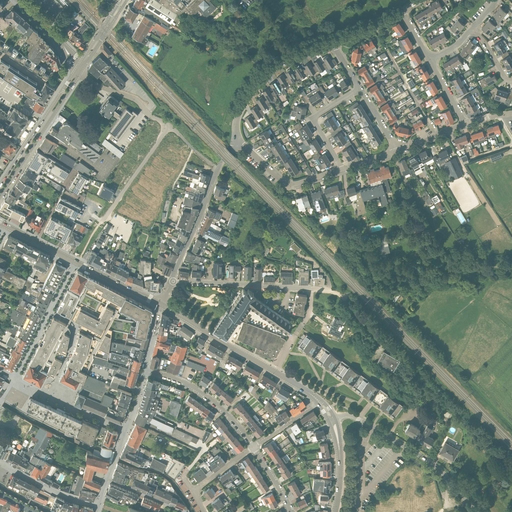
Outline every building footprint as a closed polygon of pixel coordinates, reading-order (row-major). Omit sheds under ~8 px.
[(172,22),(178,13),(156,0),(149,0),(148,3),(144,10),(144,12),(145,12),(162,23),(168,27),(170,28),(173,24),(173,23),(172,22)] [(156,0),(181,15),(185,11),(191,17),(199,11),(205,18),(216,8),(209,1),(210,0),(156,0)] [(442,7),(438,0),(437,0),(433,3),(439,13),(440,12),(439,9),(442,7)] [(143,14),(144,12),(144,10),(148,3),(145,1),(141,8),(139,12),(143,14)] [(428,5),(429,8),(432,13),(433,13),(436,11),(438,14),(439,13),(433,3),(428,5)] [(141,8),(133,4),(131,8),(139,12),(141,8)] [(132,21),(138,12),(142,14),(143,14),(139,12),(131,8),(129,6),(124,15),(125,17),(132,21)] [(497,11),(503,17),(507,13),(510,15),(511,13),(506,8),(504,10),(501,7),(497,11)] [(429,8),(425,10),(431,21),(432,20),(430,17),(434,15),(433,13),(432,13),(429,8)] [(5,17),(12,24),(13,25),(14,24),(15,25),(21,16),(20,15),(14,10),(12,10),(5,17)] [(429,22),(431,21),(425,10),(420,13),(424,20),(428,18),(429,22)] [(496,18),(494,20),(500,26),(502,23),(500,21),(503,17),(497,11),(493,15),(496,18)] [(415,16),(421,26),(423,25),(421,22),(424,20),(420,13),(415,16)] [(157,25),(158,23),(144,15),(141,19),(150,25),(152,23),(157,25)] [(454,24),(461,29),(465,25),(461,22),(463,20),(458,15),(456,17),(458,19),(454,24)] [(19,30),(23,33),(29,24),(29,23),(26,20),(24,18),(21,16),(15,25),(17,27),(16,28),(19,31),(19,30)] [(167,29),(161,25),(158,23),(157,25),(152,23),(150,25),(141,19),(135,31),(145,37),(151,27),(164,34),(167,29)] [(489,20),(485,24),(492,30),(496,26),(498,28),(500,26),(494,20),(492,22),(489,20)] [(395,31),(401,27),(398,22),(390,28),(391,30),(394,28),(395,31)] [(23,38),(26,34),(28,35),(29,36),(34,29),(33,29),(33,27),(30,25),(29,24),(23,33),(20,36),(23,38)] [(457,34),(461,29),(454,24),(451,28),(448,25),(446,28),(451,33),(454,30),(457,34)] [(488,34),(492,30),(485,24),(482,28),(485,31),(483,34),(489,39),(491,36),(488,34)] [(401,27),(395,31),(393,33),(396,38),(405,32),(401,27)] [(37,32),(34,29),(29,36),(28,35),(25,41),(30,45),(27,50),(30,51),(31,52),(36,44),(41,36),(40,36),(41,35),(38,34),(37,32)] [(145,37),(135,31),(134,33),(133,32),(132,34),(132,35),(132,36),(145,44),(148,39),(145,37)] [(437,32),(443,43),(448,40),(444,33),(440,34),(439,31),(437,32)] [(74,41),(76,42),(79,37),(80,37),(81,36),(77,33),(75,32),(74,32),(73,32),(72,34),(72,35),(72,36),(70,39),(74,41)] [(438,36),(434,38),(438,45),(443,43),(437,32),(436,33),(438,36)] [(49,45),(41,36),(36,44),(31,52),(30,51),(26,56),(38,64),(42,56),(43,56),(50,46),(49,45)] [(407,36),(397,42),(400,47),(401,46),(410,41),(407,36)] [(86,42),(80,37),(79,37),(76,42),(75,43),(78,45),(82,48),(85,44),(84,44),(86,42)] [(429,37),(428,38),(434,48),(438,45),(434,38),(431,40),(429,37)] [(494,45),(496,50),(504,46),(507,44),(505,40),(503,40),(501,41),(500,38),(493,41),(495,44),(494,45)] [(375,46),(371,39),(367,42),(375,56),(377,54),(375,50),(377,49),(375,46)] [(467,45),(474,50),(476,47),(479,49),(480,48),(470,40),(467,45)] [(410,41),(401,46),(405,53),(410,50),(409,49),(413,47),(410,41)] [(375,56),(367,42),(362,45),(367,51),(369,54),(371,53),(373,57),(375,56)] [(5,52),(10,54),(14,49),(4,43),(1,49),(0,49),(5,52)] [(205,50),(209,52),(214,46),(209,43),(205,50)] [(114,56),(103,44),(100,48),(108,57),(110,60),(114,56)] [(467,45),(464,49),(473,57),(474,55),(471,53),(474,50),(467,45)] [(50,46),(43,56),(53,63),(58,56),(54,53),(54,50),(50,46)] [(352,55),(360,57),(361,53),(359,50),(362,48),(361,46),(358,48),(353,51),(352,55)] [(502,56),(508,53),(504,46),(496,50),(499,55),(500,54),(502,56)] [(14,58),(19,60),(23,55),(14,49),(10,54),(9,55),(14,58)] [(464,49),(460,53),(467,59),(469,56),(472,58),(473,57),(464,49)] [(412,60),(418,56),(415,51),(412,53),(411,51),(408,53),(412,60)] [(502,60),(505,65),(511,60),(511,59),(508,53),(502,56),(503,59),(502,60)] [(23,63),(28,66),(32,60),(23,55),(19,60),(18,61),(23,64),(23,63)] [(92,62),(99,70),(107,63),(103,58),(103,59),(100,55),(92,62)] [(361,65),(359,61),(360,57),(352,55),(351,60),(354,65),(354,64),(356,68),(361,65)] [(60,63),(58,56),(53,63),(52,66),(51,66),(56,70),(60,63)] [(337,64),(334,59),(331,61),(328,56),(323,59),(324,62),(328,67),(329,69),(337,64)] [(421,61),(418,56),(412,60),(416,67),(419,65),(418,63),(421,61)] [(463,66),(458,56),(453,58),(457,66),(460,64),(462,67),(463,66)] [(33,94),(36,96),(45,82),(40,79),(38,81),(2,57),(0,59),(0,75),(31,95),(32,96),(33,94)] [(454,68),(457,66),(453,58),(448,61),(454,72),(455,71),(454,68)] [(328,67),(324,62),(322,64),(319,59),(313,63),(315,66),(318,71),(319,73),(328,67)] [(33,69),(37,72),(41,66),(32,60),(28,66),(27,67),(32,70),(33,69)] [(454,72),(448,61),(443,64),(447,71),(451,70),(452,72),(454,72)] [(88,68),(88,69),(97,77),(101,80),(109,87),(110,86),(112,83),(103,74),(99,70),(92,62),(88,68)] [(367,63),(367,64),(364,66),(357,70),(360,74),(371,67),(370,65),(368,62),(367,63)] [(103,74),(111,67),(107,63),(99,70),(103,74)] [(312,67),(309,63),(304,66),(306,69),(309,74),(310,76),(318,71),(315,66),(312,67)] [(41,66),(37,72),(36,73),(41,76),(42,75),(46,78),(50,72),(48,71),(41,66)] [(309,74),(306,69),(303,71),(300,66),(294,69),(296,73),(300,78),(301,79),(309,74)] [(416,67),(420,74),(427,71),(424,66),(420,68),(419,66),(416,67)] [(118,90),(122,86),(125,83),(111,67),(103,74),(112,83),(115,86),(118,90)] [(360,74),(363,78),(372,72),(371,70),(373,69),(371,67),(360,74)] [(291,83),(300,78),(296,73),(294,74),(291,70),(285,73),(288,77),(291,83)] [(372,72),(363,78),(365,82),(376,75),(377,76),(380,73),(379,71),(375,73),(373,74),(372,72)] [(426,78),(430,76),(427,71),(420,74),(424,81),(427,80),(426,78)] [(283,88),(291,83),(288,77),(285,79),(282,74),(277,78),(280,84),(283,88)] [(489,85),(497,80),(495,75),(492,77),(490,74),(480,80),(483,85),(487,82),(489,85)] [(339,83),(343,90),(348,87),(346,83),(348,82),(344,75),(342,77),(344,80),(339,83)] [(376,75),(365,82),(367,87),(375,82),(377,80),(376,78),(377,77),(377,76),(376,75)] [(463,76),(462,75),(451,81),(454,85),(461,81),(460,78),(463,76)] [(429,89),(435,86),(432,80),(429,82),(428,81),(425,82),(429,89)] [(275,94),(284,89),(283,88),(280,84),(278,86),(275,81),(269,85),(273,91),(275,94)] [(334,96),(338,93),(336,89),(338,88),(334,81),(332,83),(334,86),(329,89),(334,96)] [(463,84),(461,81),(454,85),(457,90),(467,84),(466,83),(463,84)] [(55,88),(45,82),(36,96),(35,98),(44,104),(55,88)] [(369,89),(371,93),(383,86),(382,84),(380,85),(379,83),(376,84),(369,89)] [(405,84),(399,87),(401,92),(407,89),(405,84)] [(457,90),(459,95),(467,91),(465,87),(468,86),(467,84),(457,90)] [(383,86),(371,93),(372,93),(374,97),(384,91),(383,89),(384,88),(387,87),(385,85),(383,86)] [(325,92),(329,99),(334,96),(329,89),(325,92),(321,86),(318,87),(322,94),(325,92)] [(438,91),(435,86),(429,89),(433,96),(435,95),(434,93),(438,91)] [(317,102),(322,99),(320,95),(322,94),(318,87),(311,92),(317,102)] [(464,104),(472,99),(470,96),(479,91),(477,87),(471,91),(472,93),(462,99),(464,104)] [(494,98),(500,100),(503,91),(502,90),(502,91),(497,89),(495,87),(490,91),(492,94),(495,95),(494,98)] [(277,97),(275,94),(273,91),(271,93),(268,88),(262,92),(267,100),(268,102),(277,97)] [(376,101),(388,94),(386,92),(385,93),(384,91),(374,97),(377,101),(376,101)] [(503,91),(500,100),(505,102),(504,104),(509,105),(511,99),(511,97),(511,92),(508,93),(503,91)] [(317,102),(311,92),(304,96),(308,103),(310,101),(313,105),(317,102)] [(376,101),(379,105),(386,101),(389,99),(387,97),(389,96),(388,94),(376,101)] [(40,111),(44,104),(35,98),(32,96),(31,95),(31,96),(29,95),(27,97),(26,97),(25,98),(24,100),(25,101),(29,104),(36,108),(40,111)] [(432,105),(436,102),(437,104),(443,100),(441,95),(437,97),(436,95),(429,99),(432,105)] [(100,110),(104,113),(109,117),(112,114),(113,112),(112,112),(113,109),(118,101),(114,99),(110,96),(109,96),(107,98),(108,99),(103,105),(102,106),(101,106),(100,108),(100,109),(100,110)] [(262,97),(256,100),(261,109),(262,110),(271,105),(268,102),(267,100),(264,102),(262,97)] [(464,104),(467,108),(478,102),(477,101),(474,103),(472,99),(464,104)] [(438,112),(438,110),(446,106),(443,100),(437,104),(439,107),(436,108),(436,109),(434,110),(436,113),(438,112)] [(380,107),(383,111),(394,104),(393,102),(392,103),(390,101),(388,103),(387,103),(380,107)] [(353,109),(355,113),(363,108),(360,104),(358,105),(357,102),(348,107),(350,111),(353,109)] [(478,102),(467,108),(470,113),(477,109),(475,106),(478,104),(478,102)] [(394,108),(396,107),(394,104),(383,111),(383,112),(383,111),(386,115),(395,109),(394,108)] [(256,106),(250,110),(256,118),(256,120),(265,114),(262,110),(261,109),(259,111),(256,106)] [(20,137),(26,128),(25,128),(26,126),(27,126),(31,120),(14,108),(11,111),(9,110),(7,112),(8,113),(8,114),(0,108),(0,122),(4,126),(3,127),(18,137),(19,138),(19,137),(20,137)] [(355,113),(358,118),(366,113),(363,108),(355,113)] [(402,111),(403,110),(402,109),(402,108),(398,110),(397,111),(395,109),(386,115),(388,119),(388,120),(399,113),(402,111)] [(128,128),(136,116),(131,112),(126,109),(121,115),(122,116),(119,120),(110,131),(109,131),(109,132),(114,136),(123,124),(128,128)] [(122,116),(121,115),(113,109),(112,112),(113,112),(112,114),(119,120),(122,116)] [(291,116),(304,119),(305,113),(292,110),(291,116)] [(443,116),(444,119),(451,116),(449,110),(441,113),(442,116),(443,116)] [(324,122),(327,126),(336,121),(334,116),(331,111),(326,115),(328,119),(324,122)] [(358,118),(361,122),(369,118),(366,113),(358,118)] [(399,115),(400,114),(399,113),(388,120),(391,124),(398,119),(400,117),(399,115)] [(58,115),(48,131),(48,132),(49,132),(51,134),(60,140),(65,144),(66,143),(69,144),(69,143),(77,149),(94,162),(100,154),(97,152),(101,147),(87,136),(70,123),(70,122),(60,115),(60,114),(59,114),(59,115),(58,115)] [(413,116),(420,128),(425,125),(420,118),(418,115),(416,117),(415,115),(413,116)] [(256,120),(256,118),(253,120),(250,116),(245,119),(251,129),(259,124),(256,120)] [(412,123),(416,130),(420,128),(413,116),(411,117),(412,119),(410,120),(412,123)] [(454,122),(451,116),(444,119),(446,122),(445,122),(446,125),(449,124),(449,125),(452,123),(454,122)] [(364,127),(370,123),(372,122),(369,118),(361,122),(364,127)] [(336,121),(327,126),(330,131),(334,128),(336,131),(341,128),(340,125),(337,120),(336,121)] [(144,129),(151,134),(153,131),(157,133),(161,128),(153,123),(150,128),(146,125),(144,129)] [(373,128),(370,123),(364,127),(362,128),(365,132),(373,128)] [(119,140),(128,128),(123,124),(114,136),(119,140)] [(402,135),(404,127),(399,126),(397,127),(395,124),(392,126),(394,129),(397,134),(402,135)] [(501,134),(498,124),(492,126),(494,137),(496,136),(495,133),(498,132),(498,135),(501,134)] [(302,134),(310,130),(307,125),(303,127),(301,125),(295,129),(296,131),(300,130),(302,134)] [(490,138),(494,137),(492,126),(486,128),(488,133),(486,134),(487,137),(489,136),(490,138)] [(404,127),(402,135),(406,136),(411,133),(414,131),(413,128),(409,131),(408,128),(404,127)] [(333,136),(336,141),(343,136),(343,137),(347,135),(345,132),(344,132),(341,128),(336,131),(337,134),(333,136)] [(376,132),(373,128),(365,132),(368,137),(376,132)] [(262,139),(269,135),(267,130),(258,136),(259,137),(260,137),(261,137),(262,139)] [(309,137),(313,134),(310,130),(302,134),(305,139),(302,141),(304,143),(300,146),(310,139),(309,137)] [(484,138),(486,137),(485,134),(483,135),(482,131),(476,133),(479,142),(485,141),(484,138)] [(376,132),(368,137),(371,142),(378,137),(376,132)] [(150,144),(154,138),(146,133),(143,138),(139,135),(137,139),(144,144),(146,141),(150,144)] [(272,133),(269,135),(262,139),(261,140),(262,142),(263,142),(264,141),(265,143),(265,144),(272,139),(275,138),(272,133)] [(470,139),(471,142),(473,142),(474,145),(480,143),(479,142),(476,133),(471,135),(472,139),(470,139)] [(16,146),(0,135),(0,140),(1,142),(0,144),(0,143),(0,146),(7,151),(7,152),(6,152),(6,153),(7,154),(8,155),(9,155),(10,154),(14,148),(14,149),(14,148),(15,148),(16,147),(16,146)] [(465,135),(460,137),(463,147),(468,145),(469,146),(471,145),(469,140),(467,140),(465,135)] [(336,141),(339,146),(343,143),(345,146),(350,142),(349,140),(346,141),(343,137),(343,136),(336,141)] [(56,144),(45,137),(39,147),(42,148),(41,148),(51,154),(52,154),(51,153),(56,144)] [(378,137),(371,142),(374,146),(381,142),(378,137)] [(460,137),(454,139),(457,149),(463,147),(460,137)] [(106,147),(120,158),(124,153),(105,139),(101,144),(106,147)] [(275,144),(272,139),(265,144),(265,143),(263,144),(264,146),(266,146),(268,148),(269,147),(270,147),(270,146),(275,144)] [(312,142),(310,139),(300,146),(301,147),(300,147),(301,149),(306,146),(308,150),(311,149),(319,144),(316,139),(312,142)] [(171,140),(167,146),(175,152),(179,147),(181,148),(183,145),(178,142),(176,144),(171,140)] [(277,142),(275,144),(270,146),(270,147),(269,147),(270,149),(271,149),(272,148),(273,150),(273,151),(280,146),(277,142)] [(350,142),(345,146),(346,148),(342,151),(345,156),(352,151),(350,146),(352,145),(350,142)] [(143,153),(147,148),(139,143),(136,148),(132,145),(130,149),(137,154),(139,151),(143,153)] [(311,155),(313,158),(319,154),(317,151),(322,149),(319,144),(311,149),(314,153),(311,155)] [(276,155),(283,151),(280,146),(273,151),(273,150),(271,151),(272,153),(273,153),(274,153),(275,155),(276,155)] [(37,150),(27,166),(38,172),(41,174),(59,186),(60,186),(64,188),(65,189),(67,190),(69,187),(85,197),(92,180),(78,172),(70,167),(69,170),(37,150)] [(165,150),(161,156),(169,161),(173,156),(175,158),(177,155),(172,151),(170,154),(165,150)] [(427,154),(425,150),(419,153),(422,160),(421,161),(423,164),(433,159),(430,153),(427,154)] [(449,156),(446,150),(438,153),(441,160),(444,158),(445,162),(451,175),(460,171),(454,158),(450,160),(449,156)] [(278,159),(285,155),(283,151),(276,155),(275,155),(274,156),(275,157),(276,158),(277,157),(278,159)] [(352,151),(345,156),(348,160),(352,158),(355,162),(362,157),(359,153),(355,155),(352,151)] [(136,164),(139,158),(132,153),(129,158),(125,155),(123,159),(130,164),(132,161),(136,164)] [(72,167),(76,162),(63,154),(59,159),(72,167)] [(319,154),(313,158),(314,160),(317,158),(320,163),(328,158),(325,154),(321,156),(319,154)] [(288,160),(288,159),(285,155),(278,159),(277,160),(278,162),(279,162),(280,161),(281,164),(282,163),(284,162),(283,162),(288,160)] [(459,157),(462,162),(463,164),(468,162),(466,155),(459,157)] [(414,156),(408,159),(415,172),(421,169),(414,156)] [(286,167),(293,162),(290,158),(288,159),(288,160),(283,162),(284,162),(282,163),(283,165),(284,165),(285,164),(286,166),(286,167)] [(320,163),(323,168),(331,163),(328,158),(320,163)] [(159,160),(155,166),(164,171),(167,166),(169,168),(171,165),(166,161),(164,164),(159,160)] [(404,160),(398,162),(403,176),(410,173),(412,178),(416,176),(412,169),(410,170),(409,169),(408,169),(404,160)] [(78,164),(76,162),(72,167),(77,170),(78,169),(88,177),(91,174),(88,172),(90,169),(79,162),(78,164)] [(296,167),(293,162),(286,167),(286,166),(284,167),(285,169),(287,169),(289,171),(296,167)] [(128,174),(132,169),(125,163),(121,168),(118,166),(115,169),(122,174),(125,171),(128,174)] [(27,166),(24,171),(35,179),(37,180),(41,174),(38,172),(27,166)] [(391,176),(388,166),(384,168),(384,167),(380,168),(380,169),(377,170),(384,193),(385,193),(390,192),(386,179),(384,180),(383,178),(391,176)] [(289,171),(287,172),(288,173),(289,174),(290,173),(292,175),(295,174),(297,177),(302,173),(299,167),(297,168),(296,167),(289,171)] [(151,168),(147,174),(156,180),(159,175),(161,176),(163,173),(158,170),(156,172),(151,168)] [(384,193),(377,170),(374,171),(373,168),(369,170),(370,172),(367,173),(369,182),(371,182),(373,187),(356,192),(356,198),(357,215),(358,215),(366,212),(362,200),(378,195),(381,206),(388,204),(385,193),(384,193)] [(190,177),(207,182),(209,176),(202,173),(201,176),(184,170),(183,174),(190,177)] [(35,179),(24,171),(19,178),(32,186),(34,183),(37,185),(39,182),(35,179)] [(121,184),(125,179),(117,174),(114,179),(110,176),(108,179),(115,184),(117,182),(121,184)] [(206,187),(207,182),(190,177),(189,180),(197,182),(196,184),(206,187)] [(15,184),(28,192),(30,193),(34,188),(32,186),(19,178),(15,184)] [(141,184),(150,190),(153,184),(155,186),(157,183),(152,179),(150,182),(145,178),(141,184)] [(40,182),(39,182),(37,185),(34,183),(32,186),(34,188),(37,190),(38,187),(39,188),(43,182),(41,181),(40,182)] [(204,192),(206,187),(196,184),(194,183),(193,187),(196,188),(196,189),(204,192)] [(25,196),(28,192),(15,184),(10,192),(22,200),(25,196)] [(214,197),(218,199),(224,201),(226,196),(227,197),(229,194),(227,193),(228,190),(225,189),(226,186),(221,184),(220,187),(216,185),(213,192),(215,192),(214,197)] [(98,194),(110,199),(114,191),(103,185),(98,194)] [(338,198),(344,196),(344,190),(339,192),(337,185),(330,187),(332,194),(333,194),(334,198),(337,197),(338,198)] [(202,197),(204,192),(196,189),(187,186),(186,190),(191,192),(191,191),(194,192),(194,194),(202,197)] [(332,194),(330,187),(325,189),(324,186),(320,187),(323,194),(325,194),(327,199),(329,198),(328,196),(332,194)] [(356,192),(354,186),(353,187),(353,186),(350,187),(346,189),(349,198),(350,200),(356,198),(356,192)] [(139,188),(136,194),(144,200),(148,194),(150,196),(152,193),(146,189),(145,192),(139,188)] [(311,193),(316,210),(318,210),(319,212),(326,210),(325,207),(324,207),(319,191),(311,193)] [(22,207),(28,210),(30,206),(22,200),(10,192),(5,199),(14,203),(15,202),(17,203),(19,201),(24,205),(22,207)] [(202,197),(194,194),(188,192),(188,194),(189,194),(188,197),(201,202),(202,197)] [(304,210),(311,208),(306,195),(304,195),(304,196),(301,197),(301,196),(301,197),(300,197),(304,210)] [(192,207),(199,208),(201,202),(188,197),(185,196),(183,204),(192,206),(192,207)] [(132,197),(128,202),(137,208),(140,203),(142,204),(144,202),(139,198),(137,201),(132,197)] [(302,211),(304,210),(300,197),(298,198),(298,197),(298,198),(296,199),(296,198),(299,209),(301,208),(302,211)] [(437,197),(432,201),(439,211),(443,208),(439,201),(437,197)] [(61,198),(56,207),(76,217),(80,207),(61,198)] [(19,208),(4,201),(0,206),(0,211),(22,222),(24,217),(15,214),(19,208)] [(126,207),(122,212),(131,218),(135,213),(136,214),(138,212),(133,208),(131,211),(126,207)] [(219,220),(221,214),(215,211),(208,208),(207,208),(207,210),(206,212),(205,213),(212,217),(217,219),(219,220)] [(177,224),(182,226),(190,229),(193,222),(194,219),(197,214),(182,211),(177,224)] [(203,219),(214,224),(217,219),(212,217),(205,213),(203,219)] [(234,228),(239,216),(232,213),(227,224),(234,228)] [(252,217),(257,222),(261,219),(256,213),(252,217)] [(35,228),(40,231),(46,219),(41,216),(41,217),(37,215),(35,219),(33,218),(30,224),(32,225),(31,226),(32,225),(36,227),(35,228)] [(44,231),(43,233),(59,241),(60,242),(63,243),(64,244),(65,242),(72,227),(51,217),(44,231)] [(213,227),(214,224),(203,219),(200,224),(212,230),(213,227)] [(71,235),(68,242),(71,243),(71,244),(71,245),(73,246),(73,245),(74,245),(75,245),(77,246),(86,227),(82,225),(76,223),(71,235)] [(190,229),(177,224),(175,229),(178,231),(188,235),(190,229)] [(212,230),(200,224),(197,230),(198,230),(209,235),(209,234),(219,239),(220,237),(223,239),(221,241),(222,241),(222,240),(229,244),(230,240),(221,235),(212,230)] [(185,241),(188,235),(178,231),(177,232),(175,231),(175,232),(173,232),(172,236),(185,241)] [(10,248),(12,249),(17,240),(10,236),(7,237),(6,239),(3,245),(6,246),(6,247),(9,249),(10,248)] [(87,260),(90,262),(96,253),(98,250),(105,238),(101,236),(96,243),(97,244),(93,251),(92,250),(89,254),(90,255),(87,260)] [(176,240),(175,243),(183,246),(185,241),(172,236),(171,237),(172,238),(176,240)] [(205,249),(209,241),(200,237),(199,239),(197,238),(197,239),(194,244),(205,249)] [(17,240),(12,249),(16,251),(15,253),(18,254),(19,252),(22,254),(27,244),(17,240)] [(182,247),(183,246),(175,243),(168,240),(167,243),(174,246),(172,249),(180,252),(182,247)] [(383,245),(382,245),(382,246),(383,251),(384,255),(391,253),(389,247),(388,247),(387,241),(382,242),(383,245)] [(30,258),(35,260),(40,251),(27,244),(22,254),(20,256),(24,258),(25,255),(28,257),(26,259),(29,260),(30,258)] [(205,249),(194,244),(192,250),(191,252),(195,254),(196,253),(202,256),(205,249)] [(150,252),(152,246),(146,245),(144,250),(145,251),(143,255),(148,257),(149,252),(150,252)] [(99,267),(100,267),(104,270),(108,262),(108,261),(114,250),(108,247),(107,250),(105,255),(102,260),(102,262),(99,266),(99,267)] [(105,255),(107,250),(103,249),(102,250),(103,250),(102,253),(100,255),(95,265),(99,267),(99,266),(102,262),(102,260),(105,255)] [(96,253),(90,262),(93,264),(95,265),(100,255),(102,253),(103,250),(102,250),(101,250),(100,252),(98,250),(96,253)] [(40,251),(35,260),(32,266),(46,273),(48,267),(49,268),(52,263),(48,262),(50,258),(50,255),(49,256),(40,251)] [(109,272),(114,275),(118,266),(120,261),(124,253),(120,251),(117,260),(115,264),(113,263),(109,272)] [(158,255),(157,258),(158,258),(166,261),(167,259),(174,262),(177,254),(170,251),(169,255),(167,254),(164,253),(164,254),(163,256),(159,255),(158,255)] [(184,257),(183,261),(188,263),(190,263),(197,264),(199,265),(200,262),(199,262),(199,260),(204,261),(205,258),(202,257),(201,256),(198,255),(191,253),(187,252),(184,257)] [(104,270),(109,272),(113,263),(117,256),(113,254),(109,262),(108,261),(108,262),(104,270)] [(165,264),(166,261),(158,258),(156,261),(161,263),(159,266),(163,268),(162,272),(169,275),(172,267),(165,264)] [(144,264),(144,273),(150,273),(151,261),(146,261),(146,260),(140,259),(140,263),(144,264)] [(130,266),(132,263),(132,262),(130,260),(129,262),(127,267),(125,266),(123,269),(120,277),(125,280),(127,274),(129,271),(130,268),(130,266)] [(49,273),(44,284),(49,287),(54,289),(57,283),(58,281),(59,279),(60,277),(60,276),(61,275),(62,274),(63,272),(63,273),(63,272),(65,267),(61,265),(60,265),(60,263),(59,262),(58,262),(58,264),(56,263),(56,262),(55,262),(49,273)] [(130,283),(130,284),(143,289),(143,280),(144,280),(144,276),(144,273),(144,264),(140,263),(139,274),(135,272),(134,272),(130,283)] [(213,263),(213,270),(213,278),(223,278),(223,264),(213,263)] [(118,266),(114,275),(120,277),(123,269),(125,266),(125,265),(122,264),(121,267),(118,266)] [(0,277),(2,279),(22,289),(22,288),(26,279),(20,276),(22,272),(14,268),(14,269),(5,265),(3,268),(0,266),(0,277)] [(240,271),(241,266),(236,266),(236,265),(229,265),(228,276),(228,277),(235,277),(235,271),(240,271)] [(136,269),(133,268),(130,266),(130,268),(129,271),(127,274),(125,280),(124,281),(130,283),(134,272),(135,272),(136,269)] [(178,270),(177,275),(178,276),(178,277),(187,278),(188,276),(189,271),(189,267),(181,266),(180,266),(180,270),(178,270)] [(244,267),(244,279),(251,279),(252,268),(244,267)] [(309,271),(303,271),(303,269),(299,269),(299,271),(298,284),(299,284),(301,284),(301,283),(308,283),(308,284),(311,284),(312,278),(308,278),(309,271)] [(314,284),(323,285),(325,279),(318,278),(318,270),(312,271),(312,278),(314,278),(314,281),(314,284)] [(77,271),(23,376),(41,385),(62,397),(69,384),(76,387),(80,380),(83,381),(91,362),(93,357),(93,354),(108,358),(112,329),(135,334),(137,323),(137,322),(117,318),(119,316),(116,314),(119,308),(125,296),(77,271)] [(151,272),(150,273),(144,273),(144,276),(144,280),(145,286),(145,288),(148,289),(149,285),(149,283),(153,282),(152,280),(151,280),(151,278),(152,278),(152,277),(151,275),(152,275),(151,272)] [(263,276),(263,282),(274,283),(275,277),(273,277),(274,274),(272,273),(267,272),(266,274),(266,276),(263,276)] [(283,276),(283,283),(283,282),(287,282),(287,283),(292,283),(293,276),(292,276),(292,273),(280,272),(280,276),(283,276)] [(148,290),(155,291),(156,282),(156,281),(155,281),(155,277),(152,278),(151,278),(151,280),(152,280),(153,282),(149,283),(149,285),(148,289),(148,290)] [(48,301),(52,293),(41,287),(39,292),(31,287),(33,283),(32,283),(26,279),(22,288),(22,289),(22,288),(48,301)] [(41,315),(48,301),(22,288),(22,289),(16,302),(20,304),(41,315)] [(243,290),(243,289),(241,291),(242,291),(228,311),(227,310),(226,312),(239,321),(248,307),(254,311),(255,309),(251,304),(256,298),(252,295),(253,293),(248,289),(247,292),(244,289),(243,290)] [(307,295),(298,294),(297,296),(296,296),(293,310),(295,310),(294,313),(304,314),(305,308),(306,309),(307,302),(305,301),(307,295)] [(126,297),(125,296),(119,308),(139,318),(138,322),(136,328),(135,334),(147,337),(152,314),(151,314),(152,309),(145,305),(144,306),(141,304),(142,304),(139,302),(139,303),(132,299),(129,297),(129,298),(126,297)] [(287,331),(292,323),(256,298),(251,304),(255,309),(287,331)] [(16,311),(38,321),(41,315),(20,304),(16,310),(16,311)] [(16,324),(32,332),(38,321),(16,311),(16,310),(13,308),(7,320),(12,322),(16,323),(16,324)] [(212,331),(226,340),(239,321),(226,312),(212,331)] [(178,321),(162,314),(160,323),(174,326),(177,327),(177,326),(178,321)] [(340,321),(334,319),(332,325),(332,326),(331,329),(330,329),(328,333),(340,338),(342,333),(338,332),(339,325),(341,326),(344,322),(340,320),(340,321)] [(285,340),(284,339),(281,338),(281,336),(248,324),(243,322),(237,339),(256,347),(255,352),(273,358),(273,356),(276,357),(285,340)] [(169,331),(173,332),(173,331),(174,326),(160,323),(159,328),(167,330),(168,330),(169,331)] [(18,337),(27,341),(28,341),(32,332),(16,324),(13,329),(5,325),(3,329),(18,337)] [(187,341),(188,340),(193,333),(183,326),(178,333),(184,337),(183,339),(187,341)] [(159,328),(156,339),(169,342),(170,342),(171,340),(167,339),(167,335),(171,336),(171,333),(173,333),(174,332),(173,332),(169,331),(168,330),(167,330),(159,328)] [(124,334),(123,338),(141,342),(139,348),(144,350),(148,337),(147,337),(135,334),(124,332),(123,334),(124,334)] [(317,359),(326,348),(306,334),(298,345),(317,359)] [(18,337),(17,340),(10,336),(6,344),(12,348),(13,348),(21,353),(27,341),(18,337)] [(199,337),(194,345),(198,347),(197,348),(199,349),(198,352),(201,353),(203,349),(201,348),(205,341),(199,337)] [(169,342),(156,339),(155,346),(158,346),(167,349),(169,342)] [(109,350),(141,360),(144,350),(139,348),(132,346),(125,345),(116,342),(114,342),(110,341),(109,350)] [(170,342),(169,342),(167,349),(174,350),(176,344),(172,343),(170,342)] [(210,344),(210,343),(206,350),(213,354),(216,348),(210,344)] [(174,350),(173,355),(183,358),(185,352),(187,347),(176,344),(174,350)] [(11,371),(13,370),(18,359),(10,355),(5,353),(6,351),(0,347),(0,364),(4,367),(11,371)] [(11,354),(10,355),(18,359),(21,353),(13,348),(12,348),(10,351),(9,353),(11,354)] [(219,358),(223,352),(216,348),(213,354),(219,358)] [(337,373),(345,362),(326,348),(317,359),(337,373)] [(138,370),(141,360),(109,350),(108,357),(109,357),(109,359),(126,363),(125,366),(138,370)] [(393,372),(400,361),(383,351),(377,363),(393,372)] [(93,357),(91,362),(103,365),(111,368),(114,368),(112,374),(112,375),(114,376),(111,382),(110,385),(108,390),(112,392),(114,393),(115,392),(116,388),(119,383),(124,385),(125,382),(134,385),(138,370),(125,366),(125,367),(121,365),(107,361),(108,358),(93,354),(93,357)] [(173,355),(171,361),(181,364),(182,359),(183,359),(183,358),(173,355)] [(231,366),(235,359),(229,355),(226,361),(229,363),(229,364),(231,366)] [(152,356),(150,366),(159,369),(160,365),(162,359),(155,357),(152,356)] [(242,363),(235,359),(231,366),(235,368),(236,367),(239,369),(242,363)] [(181,364),(171,361),(170,361),(169,365),(168,366),(166,370),(170,371),(177,373),(179,369),(181,364)] [(205,367),(188,361),(186,366),(191,368),(204,373),(205,367)] [(345,362),(337,373),(356,388),(364,377),(345,362)] [(253,369),(246,365),(243,371),(246,373),(245,374),(248,376),(253,369)] [(253,369),(248,376),(252,378),(252,377),(256,379),(259,373),(253,369)] [(113,397),(110,396),(106,394),(108,390),(110,385),(107,384),(104,383),(89,376),(86,375),(83,381),(83,383),(82,383),(81,385),(82,385),(81,387),(81,388),(80,390),(79,391),(80,391),(79,393),(78,393),(78,394),(77,396),(76,397),(77,397),(76,399),(75,400),(76,400),(75,402),(74,402),(74,403),(75,403),(80,405),(80,406),(104,416),(109,406),(113,397),(113,398),(113,397)] [(203,385),(205,386),(210,378),(208,376),(207,378),(203,375),(199,381),(203,384),(203,385)] [(265,386),(269,379),(263,375),(259,381),(263,383),(262,384),(265,386)] [(375,402),(383,391),(364,377),(356,388),(375,402)] [(167,390),(169,385),(148,378),(144,391),(155,395),(155,394),(155,395),(159,396),(160,393),(158,393),(159,390),(160,390),(161,387),(167,390)] [(276,383),(269,379),(265,386),(268,388),(269,387),(273,389),(276,383)] [(219,386),(220,384),(217,382),(215,384),(214,382),(208,389),(213,393),(214,392),(219,386)] [(255,384),(253,387),(250,392),(257,399),(260,395),(256,392),(259,387),(255,384)] [(219,386),(214,392),(219,395),(223,390),(219,386)] [(280,387),(276,394),(286,400),(288,396),(290,393),(287,391),(288,390),(281,386),(280,387)] [(116,388),(115,392),(118,393),(118,395),(120,395),(129,399),(131,394),(121,390),(116,388)] [(223,390),(219,395),(224,399),(228,394),(223,390)] [(140,405),(155,410),(158,400),(154,398),(155,395),(155,394),(155,395),(144,391),(140,405)] [(383,391),(375,402),(394,416),(403,405),(383,391)] [(129,399),(120,395),(118,395),(117,394),(116,398),(118,399),(124,401),(122,405),(127,407),(129,399)] [(223,400),(228,405),(233,398),(228,394),(224,399),(223,400)] [(185,401),(190,405),(194,399),(189,395),(185,401)] [(115,398),(113,398),(113,397),(109,406),(116,409),(118,410),(118,412),(124,414),(125,412),(127,407),(122,405),(124,401),(118,399),(116,398),(115,398)] [(78,419),(79,418),(69,414),(65,412),(65,413),(31,398),(26,408),(30,410),(28,412),(66,430),(67,427),(77,432),(82,421),(81,421),(78,419)] [(195,409),(199,403),(194,399),(190,405),(195,409)] [(166,415),(176,419),(181,403),(171,400),(166,415)] [(275,412),(276,410),(279,407),(277,405),(274,408),(268,401),(264,407),(271,415),(275,412)] [(306,406),(302,401),(299,403),(298,402),(295,404),(300,411),(306,406)] [(239,402),(233,408),(237,413),(238,412),(243,408),(239,402)] [(195,409),(200,412),(204,407),(199,403),(195,409)] [(293,415),(300,411),(295,404),(292,406),(293,408),(290,410),(293,415)] [(157,411),(155,410),(140,405),(138,410),(138,411),(152,417),(159,421),(160,418),(155,416),(157,411)] [(109,406),(104,416),(121,423),(121,422),(124,414),(118,412),(118,410),(116,409),(109,406)] [(200,412),(205,416),(210,410),(204,407),(200,412)] [(238,412),(242,417),(247,412),(243,408),(238,412)] [(211,420),(215,414),(210,410),(205,416),(211,420)] [(280,414),(285,421),(290,418),(287,414),(288,414),(285,410),(280,414)] [(147,426),(149,422),(152,417),(138,411),(134,420),(136,421),(136,422),(142,425),(143,424),(147,426)] [(307,415),(311,422),(315,420),(316,419),(315,418),(317,417),(313,411),(307,415)] [(247,412),(242,417),(246,421),(251,417),(247,412)] [(280,424),(285,421),(280,414),(277,416),(275,417),(280,424)] [(251,417),(246,421),(250,426),(255,422),(258,420),(254,415),(251,417)] [(300,419),(304,425),(305,425),(306,425),(308,424),(311,422),(307,415),(300,419)] [(171,434),(172,433),(173,428),(173,427),(161,422),(159,421),(152,417),(149,422),(150,422),(150,423),(157,426),(156,427),(171,434)] [(213,423),(217,428),(223,423),(219,418),(213,423)] [(78,435),(80,436),(92,442),(92,440),(93,441),(96,432),(99,426),(87,420),(87,421),(83,419),(82,421),(77,432),(76,435),(75,435),(74,438),(79,440),(80,437),(78,436),(78,435)] [(147,427),(142,425),(136,422),(127,441),(138,446),(147,427)] [(254,431),(259,426),(255,422),(250,426),(254,431)] [(296,422),(286,429),(287,430),(288,431),(290,432),(291,432),(292,431),(293,431),(295,433),(301,429),(296,422)] [(404,432),(431,445),(435,437),(431,435),(434,428),(422,423),(420,427),(409,422),(404,432)] [(217,428),(221,433),(227,428),(223,423),(217,428)] [(104,435),(107,428),(99,425),(99,426),(96,432),(104,435)] [(253,432),(257,437),(263,432),(259,426),(254,431),(253,432)] [(30,473),(42,453),(51,438),(52,434),(39,428),(34,437),(38,439),(36,442),(37,442),(33,449),(32,451),(22,469),(24,470),(30,473)] [(102,446),(112,449),(117,432),(108,429),(107,428),(104,435),(103,439),(102,442),(102,443),(101,446),(102,446)] [(190,442),(191,441),(193,437),(173,428),(172,433),(190,442)] [(227,428),(221,433),(218,436),(222,441),(225,438),(231,433),(227,428)] [(324,433),(323,429),(313,433),(314,436),(315,436),(316,439),(325,436),(325,435),(325,433),(324,433)] [(202,440),(207,442),(211,432),(206,430),(202,440)] [(231,433),(225,438),(229,442),(235,438),(231,433)] [(233,447),(239,442),(235,437),(235,438),(229,442),(233,447)] [(0,439),(0,456),(0,457),(3,458),(2,458),(3,458),(9,446),(10,444),(9,443),(0,439)] [(125,446),(135,451),(136,450),(138,451),(140,447),(138,446),(127,441),(125,446)] [(231,449),(236,454),(244,447),(239,442),(233,447),(231,449)] [(267,453),(268,452),(273,448),(270,442),(263,447),(267,453)] [(445,443),(440,452),(447,456),(447,455),(449,456),(448,457),(453,460),(458,450),(455,448),(456,447),(452,445),(449,443),(448,445),(445,443)] [(10,462),(17,449),(14,448),(9,446),(3,458),(6,460),(10,462)] [(22,448),(20,447),(19,449),(17,448),(17,449),(10,462),(16,465),(19,460),(20,461),(25,451),(26,448),(23,446),(22,448)] [(112,449),(102,446),(102,447),(101,450),(100,450),(100,451),(100,452),(99,455),(93,453),(87,451),(86,457),(87,465),(94,467),(106,470),(112,449)] [(125,446),(120,456),(138,465),(139,465),(147,466),(149,461),(147,459),(148,457),(150,458),(152,453),(145,449),(143,455),(144,455),(143,457),(134,453),(135,451),(125,446)] [(271,457),(277,453),(273,448),(268,452),(271,457)] [(27,452),(25,451),(20,461),(19,460),(16,465),(17,466),(22,469),(32,451),(30,450),(29,449),(27,452)] [(46,455),(42,453),(30,473),(36,477),(46,461),(51,464),(53,459),(49,457),(50,455),(46,454),(46,455)] [(275,462),(280,458),(277,453),(271,457),(275,462)] [(217,455),(213,458),(220,467),(225,463),(220,456),(219,457),(217,455)] [(275,462),(278,467),(284,463),(288,461),(284,455),(280,458),(275,462)] [(171,459),(175,461),(167,472),(174,477),(185,462),(173,456),(171,459)] [(242,460),(237,464),(239,466),(242,464),(244,467),(246,466),(245,465),(251,461),(247,456),(242,460)] [(151,462),(149,461),(147,466),(149,466),(160,470),(163,472),(166,465),(153,458),(151,462)] [(209,463),(215,471),(220,467),(213,458),(210,460),(211,461),(209,463)] [(52,480),(46,477),(45,476),(50,466),(55,469),(56,467),(51,464),(46,461),(36,477),(42,480),(41,481),(42,481),(43,481),(44,482),(45,482),(49,485),(52,480)] [(205,473),(209,469),(204,461),(199,465),(201,468),(193,474),(198,480),(199,479),(199,480),(203,477),(206,474),(205,473)] [(251,461),(245,465),(246,466),(249,470),(255,467),(251,461)] [(133,470),(134,468),(118,463),(117,462),(115,468),(129,473),(129,474),(129,475),(129,476),(130,476),(132,470),(133,470)] [(282,472),(287,468),(284,463),(278,467),(282,472)] [(87,479),(91,480),(94,467),(87,465),(86,465),(83,477),(85,478),(87,479)] [(249,470),(253,477),(259,473),(255,466),(255,467),(249,470)] [(115,468),(114,472),(128,478),(129,476),(129,475),(129,474),(129,473),(115,468)] [(132,479),(129,485),(136,488),(140,478),(141,478),(142,475),(143,472),(144,470),(138,469),(134,468),(133,470),(132,470),(130,476),(131,476),(130,478),(132,479)] [(281,473),(284,478),(291,474),(287,468),(282,472),(281,473)] [(230,469),(225,473),(231,480),(233,479),(232,477),(235,476),(230,469)] [(114,472),(112,476),(112,477),(112,478),(113,478),(126,484),(128,478),(114,472)] [(453,511),(448,511),(415,511),(418,509),(421,509),(423,510),(424,510),(425,509),(430,508),(431,509),(432,508),(435,508),(435,507),(436,507),(437,508),(438,506),(438,505),(441,505),(440,500),(438,500),(438,499),(436,498),(435,499),(434,499),(434,498),(432,498),(430,497),(429,498),(428,498),(427,497),(425,498),(424,498),(423,497),(422,497),(421,499),(417,499),(413,496),(413,492),(414,491),(414,488),(413,487),(412,483),(414,481),(412,480),(412,478),(411,478),(411,477),(412,475),(410,474),(409,474),(409,472),(404,472),(404,474),(403,475),(402,476),(403,477),(403,478),(402,478),(402,481),(401,482),(402,483),(402,486),(401,487),(403,488),(403,493),(402,494),(403,495),(403,497),(400,500),(396,500),(395,499),(394,499),(393,501),(388,501),(387,500),(386,501),(383,501),(383,503),(382,503),(381,501),(379,503),(380,504),(377,504),(378,510),(380,509),(380,510),(382,511),(383,510),(384,510),(384,511),(386,511),(387,511),(388,511),(389,511),(390,511),(391,511),(392,511),(394,511),(395,511),(396,511),(397,511),(401,510),(402,511),(453,511)] [(140,478),(136,488),(141,490),(148,474),(145,473),(144,476),(142,475),(141,478),(140,478)] [(225,473),(220,477),(224,483),(227,481),(228,482),(231,480),(225,473)] [(256,481),(262,477),(259,473),(253,477),(256,481)] [(141,490),(146,493),(150,483),(148,482),(148,480),(149,480),(150,477),(151,475),(148,474),(141,490)] [(6,486),(12,489),(13,485),(14,486),(18,478),(13,475),(10,482),(8,481),(6,486)] [(265,483),(262,477),(256,481),(259,487),(265,483)] [(25,496),(31,484),(18,478),(14,486),(18,488),(16,491),(25,496)] [(77,483),(73,494),(79,496),(80,491),(81,491),(82,487),(85,488),(87,479),(85,478),(83,485),(77,483)] [(150,483),(146,493),(153,496),(156,489),(155,488),(152,487),(155,480),(152,478),(150,483)] [(85,488),(87,489),(88,487),(92,489),(92,487),(99,490),(101,484),(91,480),(87,479),(85,488)] [(314,479),(312,489),(329,491),(329,487),(330,487),(331,481),(324,480),(314,479)] [(288,485),(291,491),(298,487),(294,481),(288,485)] [(110,484),(108,490),(117,495),(117,494),(122,497),(124,489),(111,483),(110,484)] [(263,492),(269,488),(265,483),(259,487),(263,492)] [(31,485),(31,484),(25,496),(31,499),(34,500),(39,489),(31,485)] [(79,496),(78,496),(85,498),(84,498),(88,499),(94,500),(96,494),(82,490),(82,489),(87,490),(87,489),(85,488),(82,487),(81,491),(80,491),(79,496)] [(153,496),(161,499),(165,489),(163,488),(162,489),(157,487),(156,489),(153,496)] [(301,489),(299,490),(298,487),(291,491),(294,496),(301,493),(302,492),(301,489)] [(214,495),(209,488),(203,492),(204,492),(205,492),(207,494),(206,495),(208,499),(214,495)] [(104,495),(106,495),(107,496),(117,502),(119,499),(123,501),(121,504),(123,505),(127,500),(129,501),(130,499),(133,493),(124,489),(122,497),(117,494),(117,495),(108,490),(107,490),(104,495)] [(165,489),(161,499),(169,502),(172,496),(172,494),(168,492),(168,490),(165,489)] [(169,502),(174,505),(178,495),(174,490),(172,494),(172,496),(169,502)] [(136,501),(138,495),(133,493),(130,499),(130,500),(133,501),(132,503),(134,504),(136,501)] [(268,502),(275,499),(272,493),(266,496),(268,502)] [(188,510),(188,509),(184,504),(183,501),(178,495),(174,505),(188,511),(188,510)] [(321,505),(322,505),(327,506),(328,496),(320,495),(319,501),(322,501),(321,505)] [(56,496),(54,501),(53,502),(54,502),(51,509),(57,511),(58,511),(64,500),(56,496)] [(144,497),(141,503),(136,501),(134,504),(143,509),(145,505),(143,509),(147,511),(150,506),(152,501),(144,497)] [(215,506),(217,509),(223,505),(219,498),(212,503),(214,506),(215,506)] [(305,498),(297,502),(300,507),(307,504),(305,498)] [(268,502),(271,508),(278,505),(275,499),(268,502)] [(69,503),(64,500),(58,511),(62,511),(64,509),(66,510),(69,503)] [(150,506),(155,508),(153,511),(156,511),(161,504),(152,501),(150,506)] [(70,511),(73,504),(69,503),(66,510),(67,509),(68,510),(68,511),(66,510),(65,511),(70,511)] [(315,511),(327,511),(328,511),(323,511),(320,511),(320,510),(319,504),(314,503),(315,511)]
